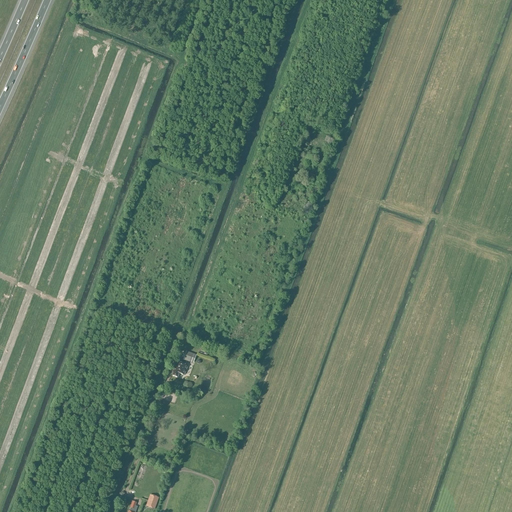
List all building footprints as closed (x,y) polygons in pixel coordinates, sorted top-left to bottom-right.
[(187,349),(200,354),(203,347),(189,342),(187,349)] [(193,363),(196,355),(186,351),(183,360),(193,363)] [(176,362),(172,373),(173,373),(172,376),(177,378),(179,374),(184,376),(187,366),(176,362)] [(154,509),(157,500),(149,497),(147,500),(142,499),(138,510),(141,511),(143,506),(154,509)] [(137,507),(138,503),(132,501),(130,508),(134,509),(135,506),(137,507)]
